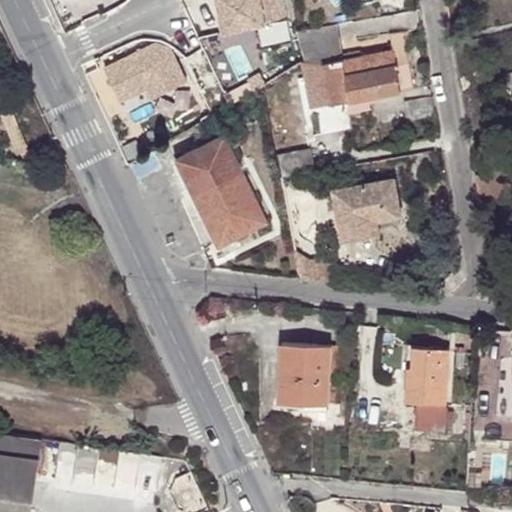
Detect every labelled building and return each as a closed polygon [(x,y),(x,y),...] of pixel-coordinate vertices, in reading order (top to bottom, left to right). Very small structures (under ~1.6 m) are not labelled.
[(284,0),(218,0),(225,32),(258,25),(262,47),(292,41),(284,0)] [(302,60),(311,108),(332,104),(323,63),(345,59),(338,22),(297,28),(302,60)] [(155,45),(104,70),(120,103),(147,90),(152,100),(185,84),(169,50),(155,45)] [(352,100),(374,97),(415,89),(405,47),(345,59),(323,63),(332,104),(352,100)] [(404,101),(407,122),(437,116),(434,95),(404,101)] [(376,111),(374,97),(352,100),(355,114),(376,111)] [(272,231),(225,136),(177,160),(225,255),(272,231)] [(315,165),(312,145),(280,150),(283,170),(315,165)] [(511,163),(476,169),(480,196),(511,191),(511,163)] [(370,214),(378,212),(400,208),(394,171),(333,184),(341,225),(371,220),(370,214)] [(380,228),(378,212),(370,214),(371,220),(341,225),(343,235),(380,228)] [(331,276),(332,255),(312,257),(296,247),(300,273),(331,276)] [(288,370),(281,370),(279,398),(305,400),(306,392),(329,394),(332,343),(290,340),(288,370)] [(283,340),(281,370),(288,370),(290,340),(283,340)] [(453,345),(418,342),(415,363),(412,363),(409,397),(421,398),(419,425),(447,428),(450,395),(453,345)] [(336,402),(340,343),(332,343),(329,394),(328,401),(336,402)] [(306,392),(305,400),(328,401),(329,394),(306,392)] [(24,511),(35,437),(0,432),(0,511),(24,511)]
